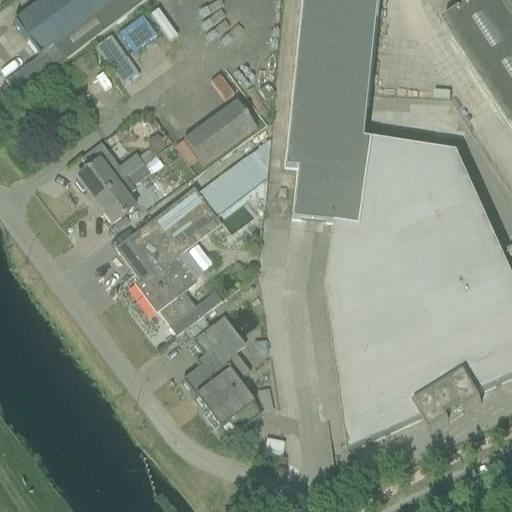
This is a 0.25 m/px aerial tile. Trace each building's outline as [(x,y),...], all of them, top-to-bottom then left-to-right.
[(16,101),(85,49),(150,0),(46,0),(15,24),(14,23),(12,25),(38,60),(4,85),(16,101)] [(511,382),(511,278),(457,156),(365,142),(379,0),(300,0),(283,172),(295,173),(290,223),(334,228),(325,294),(348,456),(422,423),(430,436),(449,425),(446,420),(459,411),(462,416),(481,405),(477,398),(511,382)] [(511,0),(480,0),(443,25),(511,131),(511,0)] [(128,49),(136,46),(134,42),(148,37),(142,22),(120,31),(128,49)] [(94,50),(117,86),(133,77),(110,40),(94,50)] [(67,95),(66,93),(61,88),(48,98),(54,105),(67,95)] [(267,88),(258,94),(264,103),(273,97),(267,88)] [(201,170),(253,132),(234,106),(182,144),(201,170)] [(198,198),(215,221),(263,184),(266,147),(198,198)] [(92,205),(142,168),(134,158),(117,171),(99,148),(95,151),(79,163),(87,173),(75,182),(76,184),(74,185),(81,195),(83,193),(92,205)] [(134,211),(132,209),(136,207),(129,198),(135,194),(132,190),(149,178),(142,168),(92,205),(110,229),(134,211)] [(205,279),(185,252),(216,229),(192,197),(116,254),(136,279),(141,275),(146,282),(136,289),(175,341),(221,306),(214,297),(195,312),(184,297),(197,287),(196,285),(205,279)] [(218,433),(226,444),(260,418),(236,386),(249,376),(223,344),(232,338),(236,343),(261,323),(245,302),(190,346),(202,360),(194,367),(198,371),(181,385),(193,401),(194,400),(218,433)]
